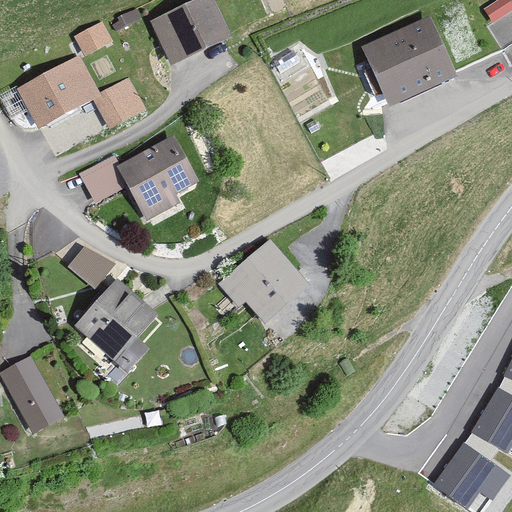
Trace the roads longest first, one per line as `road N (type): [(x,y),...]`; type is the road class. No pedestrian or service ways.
road 1 (residential): [(20,307),(15,211),(20,185),(36,177),(71,216),(121,251),(187,266),(511,85)]
road 2 (tertiary): [(248,511),(364,431),(511,207)]
